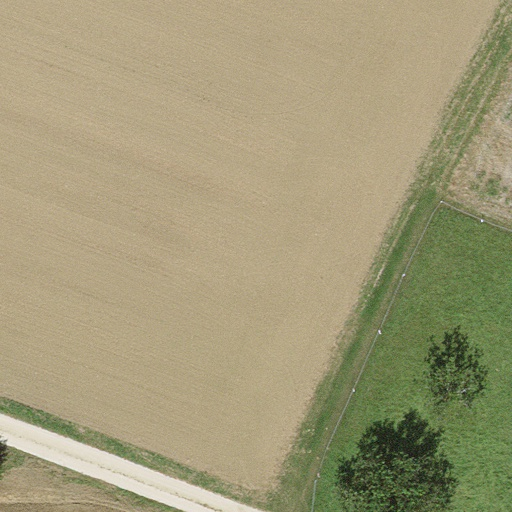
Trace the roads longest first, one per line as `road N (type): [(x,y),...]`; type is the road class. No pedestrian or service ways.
road 1 (track): [(255,511),(511,72)]
road 2 (track): [(222,511),(0,435)]
